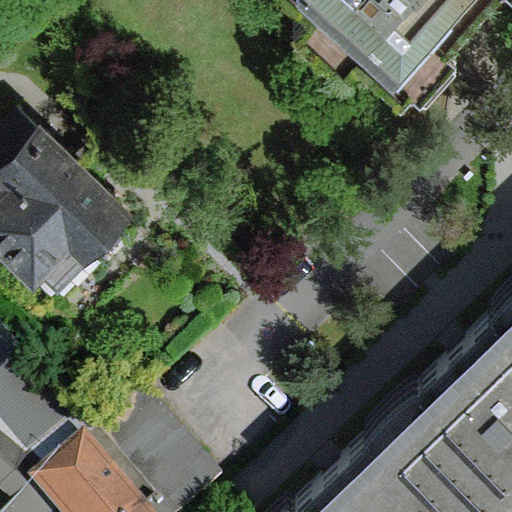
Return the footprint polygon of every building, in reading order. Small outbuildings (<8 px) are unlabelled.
[(468,0),(325,0),(404,72),(468,0)] [(0,125),(0,157),(8,163),(44,125),(22,103),(0,125)] [(123,201),(44,125),(8,163),(0,157),(0,227),(37,264),(72,229),(83,240),(123,201)] [(503,511),(511,504),(511,302),(289,511),(503,511)] [(98,426),(102,432),(170,511),(183,511),(225,477),(145,385),(98,426)] [(170,511),(102,432),(38,487),(58,511),(170,511)]
